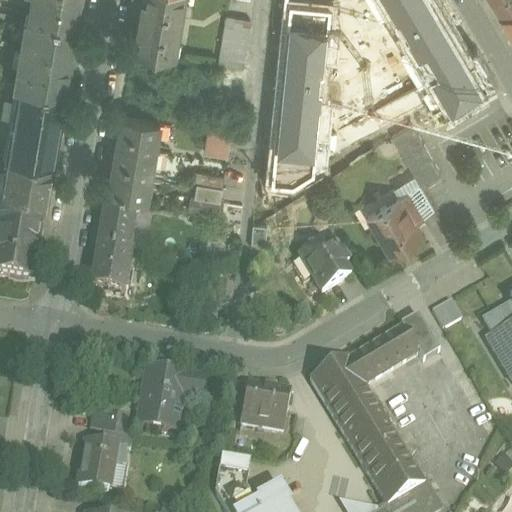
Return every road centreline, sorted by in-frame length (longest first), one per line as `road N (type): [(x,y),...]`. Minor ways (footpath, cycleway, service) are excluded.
road 1 (residential): [(511,225),(271,363),(54,326)]
road 2 (residential): [(111,0),(54,326)]
road 3 (residential): [(54,326),(22,511)]
